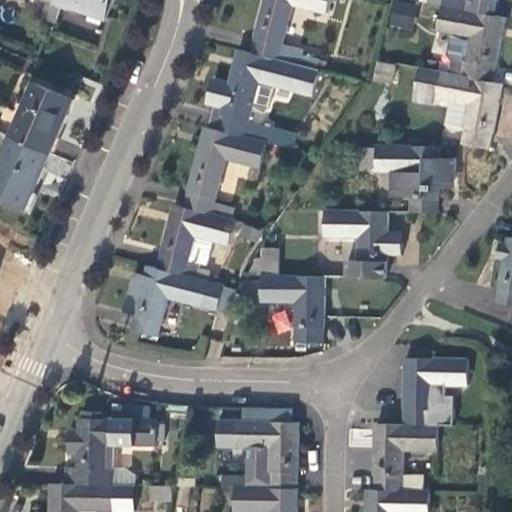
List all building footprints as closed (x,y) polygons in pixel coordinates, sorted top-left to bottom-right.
[(64,0),(104,13),(108,0),(64,0)] [(325,0),(262,0),(261,4),(249,50),(296,63),(299,52),(278,46),(289,2),(323,10),(325,0)] [(412,31),(418,3),(402,0),(393,0),(388,26),(412,31)] [(441,0),(441,2),(492,11),(493,0),(441,0)] [(450,55),(448,70),(490,78),(503,14),(492,11),(441,2),(437,27),(451,30),(447,51),(450,55)] [(308,91),(314,67),(296,63),(249,50),(236,47),(227,79),(215,126),(263,139),(274,141),(277,126),(245,118),(249,102),(264,106),(270,81),(308,91)] [(390,82),(393,66),(377,62),(373,79),(390,82)] [(468,99),(460,139),(487,144),(500,79),(490,78),(448,70),(419,64),(413,96),(437,101),(438,93),(468,99)] [(213,100),(207,124),(215,126),(227,79),(211,75),(208,89),(205,98),(213,100)] [(33,78),(9,133),(48,150),(60,123),(72,95),(33,78)] [(256,165),(263,139),(215,126),(207,124),(205,123),(191,170),(181,203),(228,216),(231,205),(212,200),(224,156),(256,165)] [(29,193),(48,150),(9,133),(0,154),(0,195),(24,205),(29,193)] [(409,193),(409,208),(437,208),(437,183),(437,153),(436,143),(376,142),(376,168),(389,168),(389,193),(409,193)] [(450,153),(437,153),(437,183),(444,182),(449,174),(450,153)] [(225,242),(232,217),(228,216),(181,203),(172,201),(163,236),(155,265),(182,272),(193,234),(225,242)] [(357,233),(357,273),(385,274),(385,251),(385,227),(385,208),(324,207),(323,233),(357,233)] [(400,228),(385,227),(385,251),(399,251),(400,228)] [(511,233),(506,232),(495,297),(511,300),(511,233)] [(268,251),(257,250),(255,266),(266,268),(268,251)] [(166,294),(229,311),(235,286),(182,272),(155,265),(146,263),(143,272),(141,280),(133,310),(129,326),(156,333),(166,294)] [(133,269),(130,277),(141,280),(143,272),(133,269)] [(295,297),(295,338),(321,338),(322,273),(259,273),(259,275),(245,275),(245,291),(259,291),(259,297),(295,297)] [(122,308),(133,310),(141,280),(130,277),(126,293),(122,308)] [(270,314),(277,335),(294,330),(287,309),(270,314)] [(436,421),(452,421),(452,391),(443,391),(444,380),(466,381),(467,355),(404,354),(403,420),(436,421)] [(154,442),(155,417),(100,416),(82,416),(78,416),(78,427),(78,434),(78,450),(78,456),(77,463),(78,480),(112,481),(114,481),(114,442),(154,442)] [(268,444),(268,484),(295,485),(296,420),(234,419),(233,443),(268,444)] [(436,448),(436,421),(403,421),(374,420),(373,487),(401,488),(421,488),(421,472),(401,471),(402,448),(436,448)] [(66,450),(78,450),(78,434),(67,434),(66,450)] [(65,463),(64,480),(78,480),(77,463),(65,463)] [(233,471),(233,483),(255,484),(255,472),(233,471)] [(112,508),(112,481),(78,480),(64,480),(49,480),(49,511),(75,511),(76,508),(112,508)] [(185,500),(188,483),(178,482),(175,498),(185,500)] [(294,511),(295,485),(268,484),(255,484),(233,483),(232,509),(267,510),(267,511),(294,511)] [(170,502),(170,485),(150,485),(150,502),(170,502)] [(427,511),(428,488),(421,488),(401,488),(373,487),(365,487),(365,511),(427,511)]
